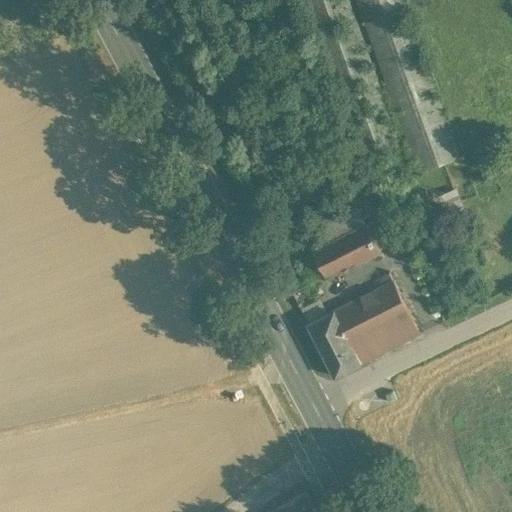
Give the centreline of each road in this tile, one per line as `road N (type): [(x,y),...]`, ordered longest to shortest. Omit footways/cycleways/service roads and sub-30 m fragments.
road 1 (primary): [(98,0),(312,402)]
road 2 (track): [(294,367),(0,437)]
road 3 (residential): [(511,308),(312,402)]
